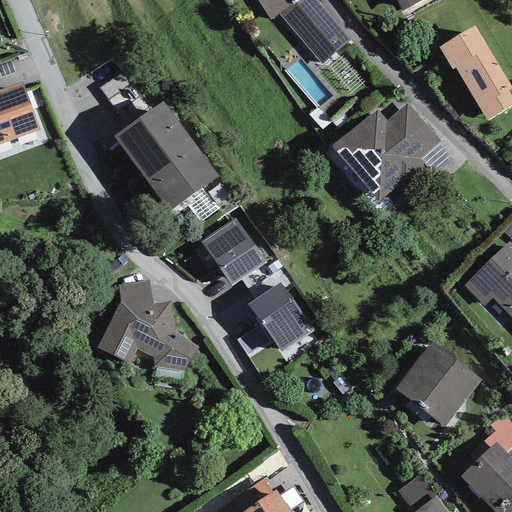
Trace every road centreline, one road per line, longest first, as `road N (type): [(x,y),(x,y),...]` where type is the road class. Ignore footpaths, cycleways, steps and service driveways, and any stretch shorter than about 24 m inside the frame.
road 1 (residential): [(16,0),(111,233),(206,315),(324,511)]
road 2 (residential): [(327,0),(511,190)]
